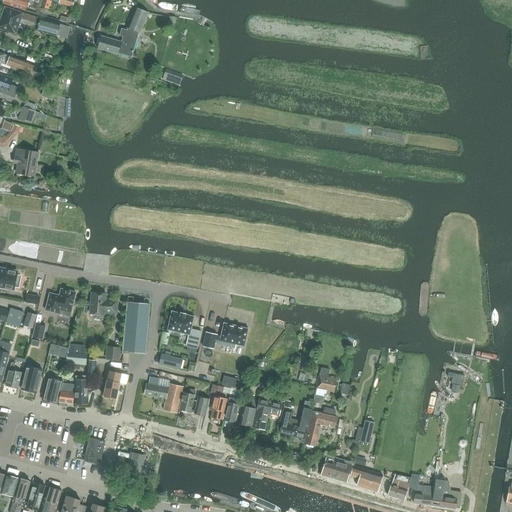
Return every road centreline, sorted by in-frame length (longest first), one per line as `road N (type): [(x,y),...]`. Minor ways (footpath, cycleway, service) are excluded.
road 1 (residential): [(160,287),(0,258)]
road 2 (residential): [(125,422),(134,377),(151,358),(160,287)]
road 3 (residential): [(118,421),(0,397)]
